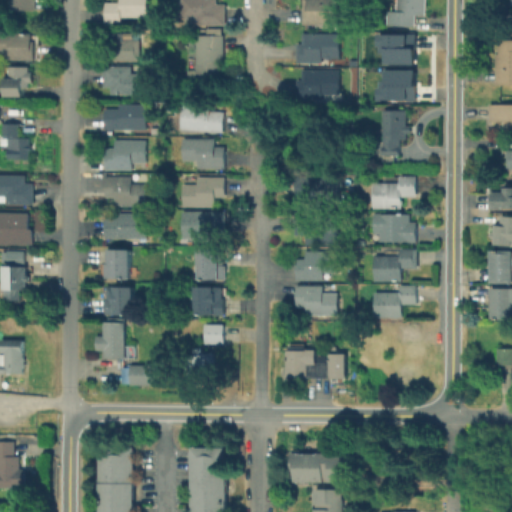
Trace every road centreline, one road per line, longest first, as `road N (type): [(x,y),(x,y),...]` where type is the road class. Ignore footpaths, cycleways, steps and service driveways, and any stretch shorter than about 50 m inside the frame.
road 1 (residential): [(68,0),(66,383),(76,417)]
road 2 (tertiary): [(453,0),(452,417)]
road 3 (residential): [(257,128),(261,511)]
road 4 (tertiary): [(452,417),(76,417)]
